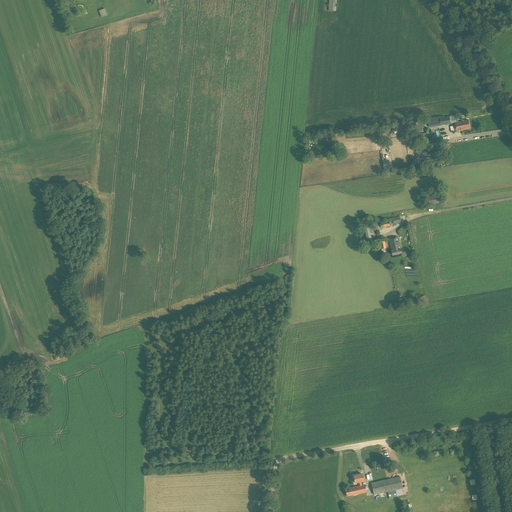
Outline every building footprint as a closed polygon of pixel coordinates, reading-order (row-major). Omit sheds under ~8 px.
[(336,11),(336,0),(328,0),(328,11),(336,11)] [(101,18),(107,15),(105,9),(99,11),(101,18)] [(429,128),(451,124),(450,120),(454,120),(454,116),(450,116),(428,120),(429,128)] [(460,131),(471,129),(469,120),(455,123),(456,126),(453,126),(454,131),(457,131),(457,132),(460,131)] [(435,155),(434,147),(415,150),(416,154),(419,154),(420,157),(435,155)] [(439,194),(439,193),(427,195),(427,198),(428,205),(440,203),(440,202),(444,201),(443,195),(442,195),(442,193),(439,194)] [(368,226),(366,219),(362,220),(363,223),(367,240),(371,239),(369,231),(373,231),(372,228),(373,228),(372,225),(368,226)] [(392,255),(401,254),(398,237),(389,239),(392,255)] [(362,485),(361,482),(364,481),(362,474),(354,476),(355,483),(359,482),(359,486),(345,489),(347,497),(358,494),(366,492),(365,485),(362,485)] [(403,494),(402,489),(402,488),(400,477),(371,483),(374,495),(395,490),(395,491),(396,495),(403,494)]
